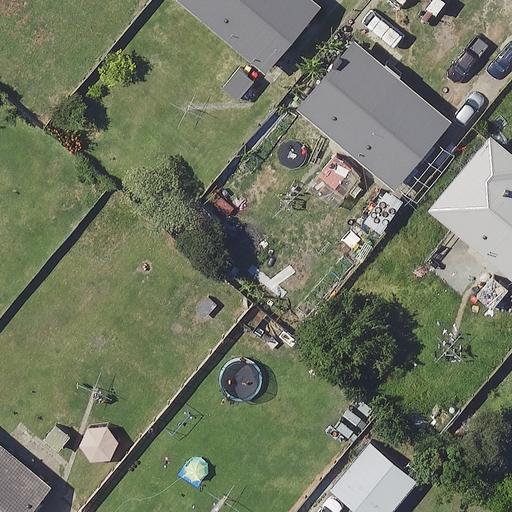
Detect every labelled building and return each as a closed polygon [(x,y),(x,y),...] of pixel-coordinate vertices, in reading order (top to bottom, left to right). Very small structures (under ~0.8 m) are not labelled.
[(325,3),(321,0),(183,0),(268,71),(325,3)] [(456,117),(357,36),(299,106),(397,187),(456,117)] [(255,78),(240,66),(225,85),(240,96),(255,78)] [(511,147),(492,131),(429,206),(511,274),(511,147)] [(365,175),(337,152),(310,184),(338,208),(365,175)] [(405,198),(388,187),(366,220),(383,231),(405,198)] [(59,423),(46,438),(60,450),(73,434),(59,423)] [(0,511),(32,511),(56,484),(0,438),(0,511)] [(391,511),(420,478),(372,438),(333,485),(365,511),(391,511)]
